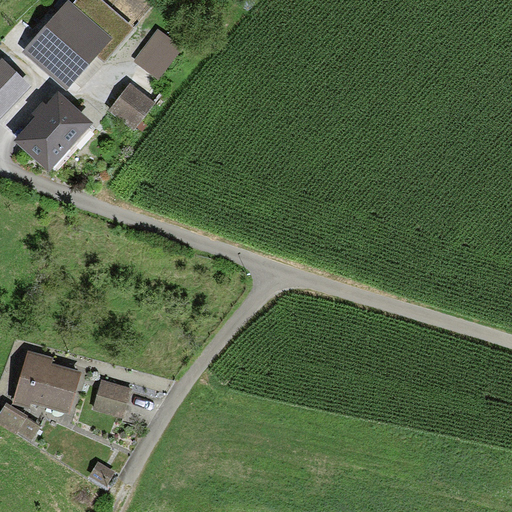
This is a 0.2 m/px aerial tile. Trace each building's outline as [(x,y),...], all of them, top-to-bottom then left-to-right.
[(104,65),(134,32),(97,0),(78,0),(74,5),(71,3),(24,55),(68,93),(98,59),(104,65)] [(135,63),(159,82),(184,51),(160,32),(135,63)] [(1,62),(0,63),(0,122),(31,90),(1,62)] [(130,87),(111,112),(134,131),(154,106),(130,87)] [(34,124),(15,144),(50,176),(95,127),(60,95),(49,107),(46,104),(30,121),(34,124)] [(79,375),(52,368),(54,360),(27,353),(13,408),(30,413),(32,406),(69,416),(79,375)] [(102,382),(93,413),(122,421),(131,390),(102,382)] [(43,431),(8,408),(0,420),(0,422),(34,445),(43,431)] [(99,468),(92,479),(105,488),(112,478),(99,468)]
